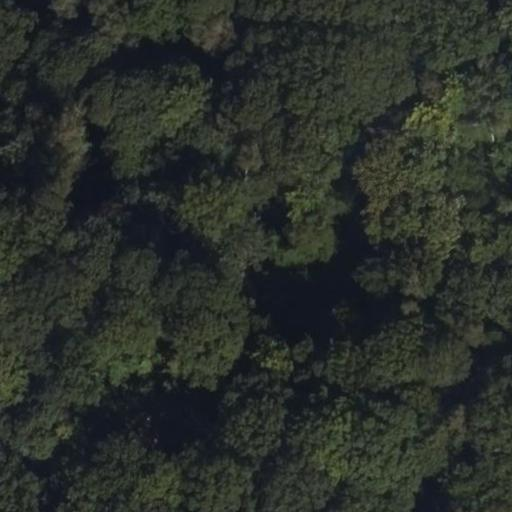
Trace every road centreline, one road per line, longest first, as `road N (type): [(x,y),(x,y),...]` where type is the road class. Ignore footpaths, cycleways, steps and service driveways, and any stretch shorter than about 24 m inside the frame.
road 1 (track): [(511,63),(367,137),(511,293)]
road 2 (track): [(367,137),(347,153),(185,0)]
